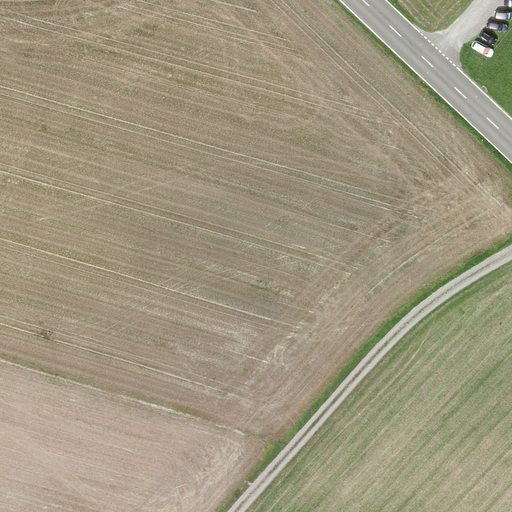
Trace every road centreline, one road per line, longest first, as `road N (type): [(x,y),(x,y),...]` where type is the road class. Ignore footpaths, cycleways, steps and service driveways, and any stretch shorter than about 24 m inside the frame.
road 1 (track): [(237,511),(423,311),(511,254)]
road 2 (primary): [(364,0),(511,141)]
